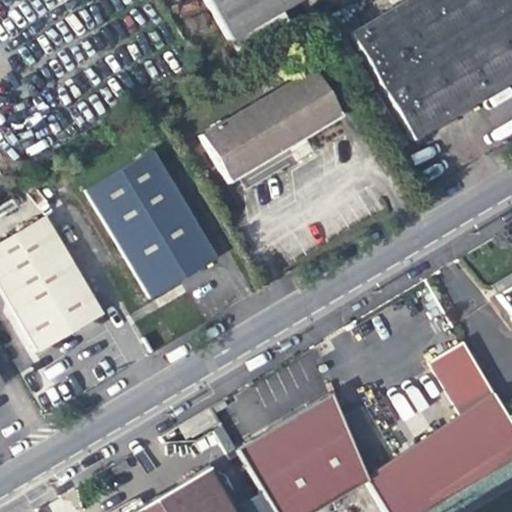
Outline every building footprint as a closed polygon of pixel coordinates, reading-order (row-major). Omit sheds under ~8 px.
[(197,0),(240,71),(289,41),(273,14),(264,0),(197,0)] [(264,0),(273,14),(289,41),(304,33),(288,5),(296,0),(264,0)] [(451,117),(511,80),(511,0),(406,0),(344,37),(406,143),(451,117)] [(301,142),(334,123),(305,74),(196,139),(224,187),(282,153),(301,142)] [(180,280),(207,263),(144,158),(82,195),(145,302),(180,280)] [(69,331),(97,314),(40,217),(0,240),(0,302),(31,354),(36,351),(53,341),(69,331)] [(486,288),(491,299),(511,286),(511,272),(506,276),(486,288)] [(511,286),(491,299),(511,335),(511,426),(506,430),(511,440),(511,286)] [(377,511),(422,511),(511,458),(511,440),(506,430),(490,404),(456,346),(423,365),(458,423),(435,436),(359,482),(360,483),(377,511)] [(296,413),(231,451),(267,511),(311,511),(360,483),(359,482),(330,406),(329,406),(325,396),(296,413)] [(220,411),(210,417),(214,423),(224,417),(220,411)] [(225,511),(201,471),(178,485),(131,511),(225,511)]
